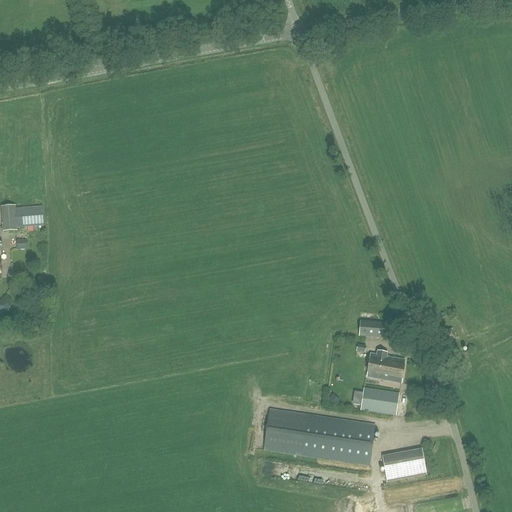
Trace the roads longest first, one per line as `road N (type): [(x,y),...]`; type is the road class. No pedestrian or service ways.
road 1 (unclassified): [(476,511),(443,393),(299,34)]
road 2 (unclassified): [(0,87),(299,34)]
road 3 (unclassified): [(299,34),(487,0)]
